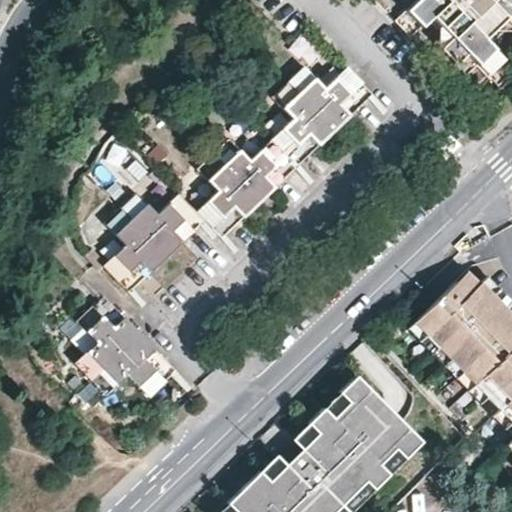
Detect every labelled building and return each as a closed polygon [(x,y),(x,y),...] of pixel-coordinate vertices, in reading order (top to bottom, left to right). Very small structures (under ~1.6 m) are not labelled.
[(511,0),(413,0),(414,0),(394,20),(409,36),(429,17),(450,38),(440,49),(465,75),(476,64),(497,85),(511,69),(511,68),(483,39),(504,18),(511,26),(511,0)] [(303,66),(287,81),(334,129),(371,93),(346,67),(324,88),(303,66)] [(511,69),(497,85),(506,94),(511,87),(511,69)] [(292,119),(270,139),(295,165),(334,129),(287,81),(271,97),(292,119)] [(463,110),(448,125),(460,136),(474,122),(463,110)] [(227,139),(211,154),(257,202),(295,165),(270,139),(249,160),(227,139)] [(257,202),(211,154),(196,168),(217,191),(195,211),(203,219),(220,237),(257,202)] [(171,200),(157,185),(141,200),(156,214),(171,200)] [(135,193),(119,208),(165,255),(203,219),(195,211),(178,194),(171,200),(156,214),(141,200),(135,193)] [(165,255),(119,208),(103,223),(124,244),(101,266),(102,267),(127,293),(165,255)] [(105,263),(93,248),(85,256),(99,270),(102,267),(101,266),(105,263)] [(454,282),(411,323),(511,425),(511,437),(505,445),(511,452),(511,315),(479,283),(467,295),(454,282)] [(74,363),(90,378),(137,333),(101,296),(75,321),(96,343),(74,363)] [(170,373),(173,370),(137,333),(90,378),(105,394),(126,374),(152,401),(165,389),(175,400),(186,390),(170,373)] [(234,511),(233,511),(332,511),(365,480),(373,489),(388,474),(379,464),(394,449),(404,458),(421,442),(355,376),(338,392),(348,402),(332,418),(322,408),(307,423),(317,432),(269,480),(260,471),(227,503),(234,511)] [(338,392),(322,408),(332,418),(348,402),(338,392)] [(317,432),(307,423),(291,439),(294,442),(286,451),(278,458),(275,455),(260,471),(269,480),(317,432)] [(379,464),(388,474),(404,458),(394,449),(379,464)] [(332,511),(349,511),(373,489),(365,480),(332,511)] [(217,511),(233,511),(234,511),(227,503),(217,511)]
